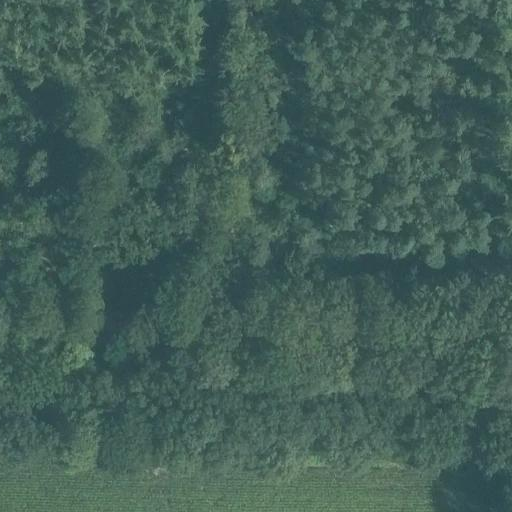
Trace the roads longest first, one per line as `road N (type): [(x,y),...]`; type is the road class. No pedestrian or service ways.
road 1 (track): [(239,342),(511,350)]
road 2 (track): [(0,337),(239,342)]
